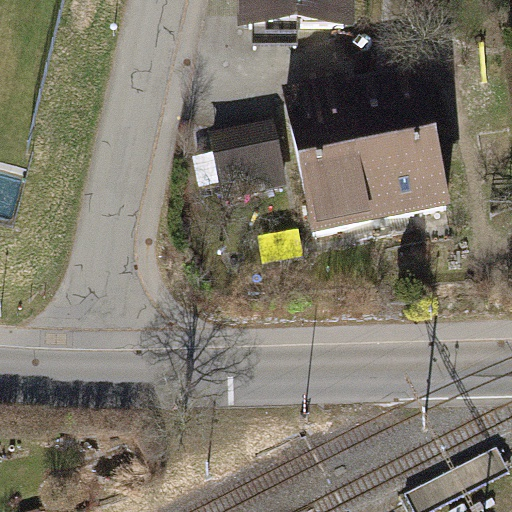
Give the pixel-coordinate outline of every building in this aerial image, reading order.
[(343,0),(249,0),(250,29),(344,29),(343,0)] [(445,211),(419,81),(355,94),(355,104),(379,224),(445,211)] [(355,104),(355,94),(348,95),(347,88),(286,99),(313,237),(379,224),(355,104)] [(272,132),(212,144),(224,198),(283,186),(272,132)] [(300,233),(261,238),(266,266),(305,260),(300,233)]
